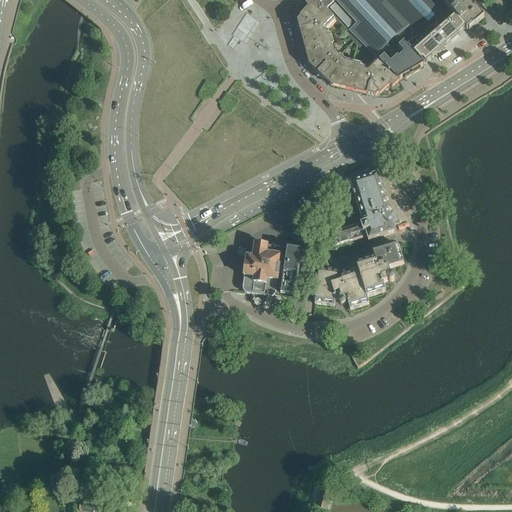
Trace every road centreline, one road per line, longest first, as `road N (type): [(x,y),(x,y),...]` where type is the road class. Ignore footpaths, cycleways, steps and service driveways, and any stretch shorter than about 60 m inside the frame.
road 1 (residential): [(236,305),(298,328),(336,328),(374,316),(402,292),(422,251),(419,218),(374,147)]
road 2 (tertiary): [(81,0),(124,40),(115,166),(129,221),(150,256)]
road 3 (tertiary): [(150,217),(130,143),(144,50),(132,21),(110,0)]
road 4 (secondary): [(171,256),(355,157)]
road 5 (secondary): [(158,511),(180,314)]
road 6 (residential): [(347,143),(290,63),(274,12)]
road 7 (secondary): [(347,143),(213,213)]
